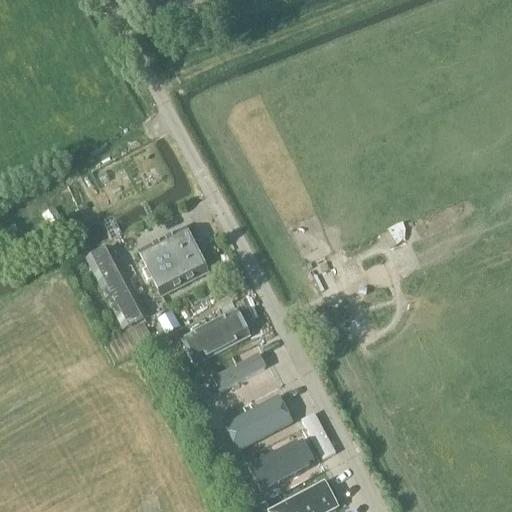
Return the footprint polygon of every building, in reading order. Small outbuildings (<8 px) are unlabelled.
[(144,266),(162,302),(210,278),(191,241),(144,266)] [(109,250),(86,262),(122,330),(143,319),(109,250)] [(235,318),(182,345),(195,371),(249,344),(235,318)] [(259,360),(213,384),(222,399),(267,375),(259,360)] [(179,362),(168,368),(178,387),(189,381),(179,362)] [(279,401),(229,428),(243,455),(293,428),(279,401)] [(201,430),(212,424),(201,405),(191,410),(201,430)] [(213,452),(223,447),(212,425),(201,430),(213,452)] [(223,472),(234,466),(224,447),(213,453),(223,472)] [(256,473),(268,496),(315,472),(302,448),(256,473)] [(338,511),(325,487),(278,511),(338,511)] [(246,490),(235,495),(244,511),(250,511),(256,509),(246,490)]
